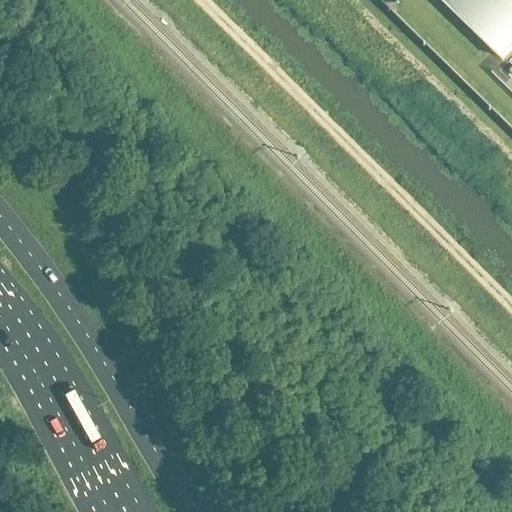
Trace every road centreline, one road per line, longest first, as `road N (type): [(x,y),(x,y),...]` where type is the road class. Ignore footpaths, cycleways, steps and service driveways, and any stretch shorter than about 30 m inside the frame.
road 1 (primary): [(193,511),(102,359),(0,214)]
road 2 (primary): [(0,317),(110,511)]
